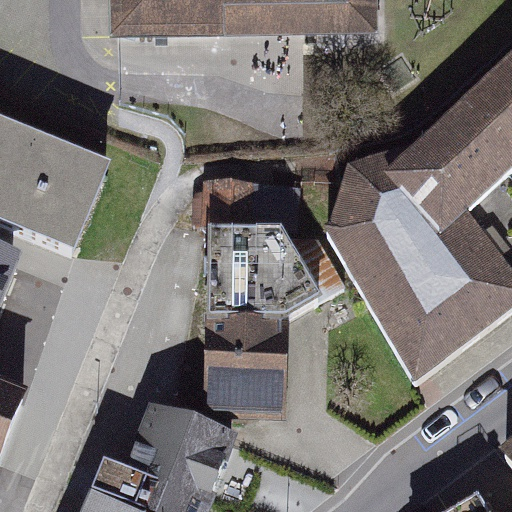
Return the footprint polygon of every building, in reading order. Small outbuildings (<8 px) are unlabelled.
[(121,0),(122,55),(391,52),(390,0),(121,0)] [(360,192),(339,252),(427,403),(511,337),(511,270),(494,244),(511,225),(511,95),(436,167),(360,192)] [(0,224),(71,255),(109,168),(0,120),(0,224)] [(299,192),(208,186),(206,223),(297,228),(299,192)] [(285,232),(209,229),(206,417),(284,422),(286,323),(326,301),(285,232)] [(0,292),(15,255),(0,249),(0,292)] [(0,458),(24,396),(0,386),(0,458)] [(132,465),(207,497),(231,441),(156,409),(132,465)] [(200,511),(207,497),(132,465),(127,476),(103,465),(91,492),(138,511),(200,511)] [(124,511),(95,499),(89,511),(124,511)]
